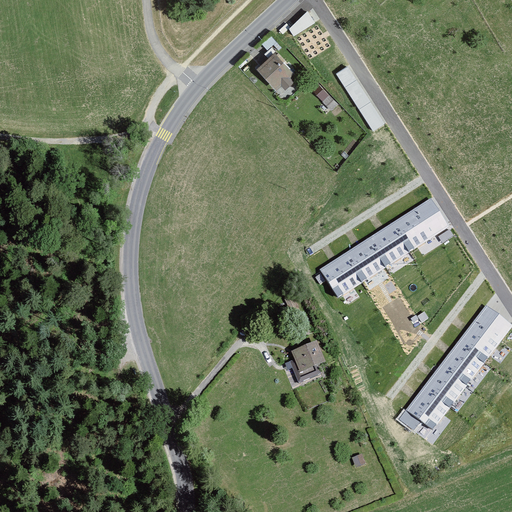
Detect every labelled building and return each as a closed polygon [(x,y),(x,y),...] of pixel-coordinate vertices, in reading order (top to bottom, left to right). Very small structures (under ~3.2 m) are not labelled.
[(293,74),(273,53),(259,67),(279,88),(293,74)] [(383,123),(347,66),(337,72),(372,130),(383,123)] [(336,105),(322,90),(317,94),(331,110),(336,105)] [(409,165),(395,171),(400,181),(413,175),(409,165)] [(337,296),(446,227),(430,202),(321,270),(337,296)] [(301,310),(294,297),(285,301),(292,315),(301,310)] [(425,440),(510,326),(484,307),(407,410),(399,420),(425,440)] [(324,362),(315,343),(293,352),(299,365),(293,368),(300,385),(320,376),(315,366),(324,362)] [(352,457),(355,466),(366,463),(362,453),(352,457)]
